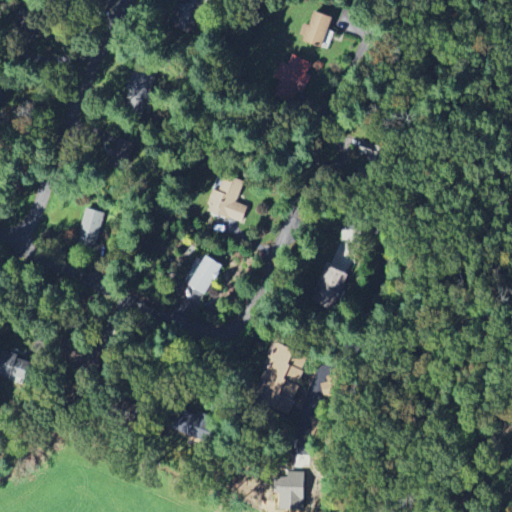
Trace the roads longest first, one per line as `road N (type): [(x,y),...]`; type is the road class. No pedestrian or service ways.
road 1 (residential): [(388,10),(228,342),(28,250)]
road 2 (residential): [(305,417),(310,365),(351,343),(385,290),(388,255),(365,220),(286,218)]
road 3 (residential): [(28,250),(61,147),(130,0)]
